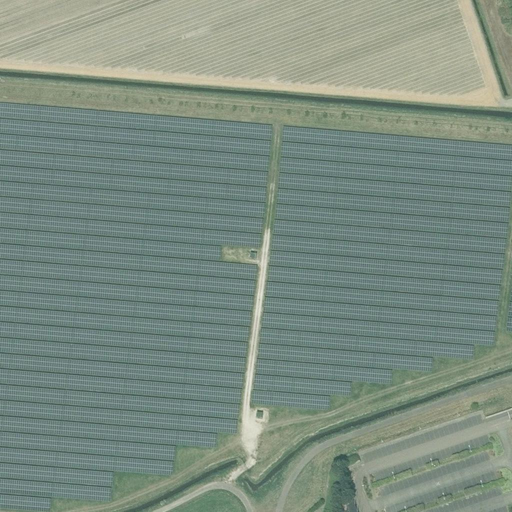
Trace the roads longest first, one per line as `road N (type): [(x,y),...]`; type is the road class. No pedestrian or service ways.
road 1 (track): [(497,102),(0,65)]
road 2 (track): [(463,0),(497,102),(511,103)]
